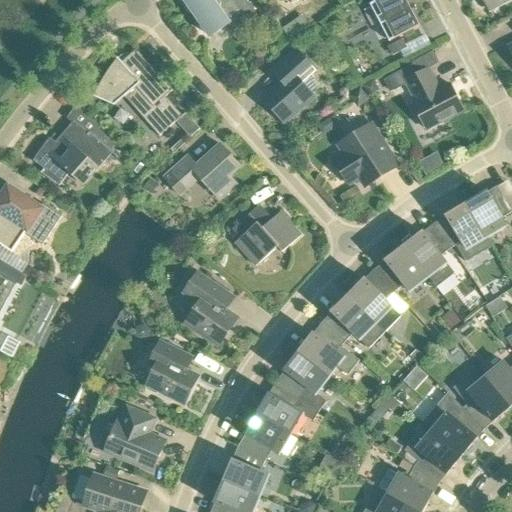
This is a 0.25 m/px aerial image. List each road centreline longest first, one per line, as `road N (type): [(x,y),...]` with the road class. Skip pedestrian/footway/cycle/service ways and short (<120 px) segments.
road 1 (residential): [(350,248),(136,3)]
road 2 (residential): [(179,511),(233,394),(350,248)]
road 3 (residential): [(0,148),(101,30),(136,3)]
road 4 (residential): [(350,248),(511,143)]
road 5 (residential): [(447,0),(511,130)]
